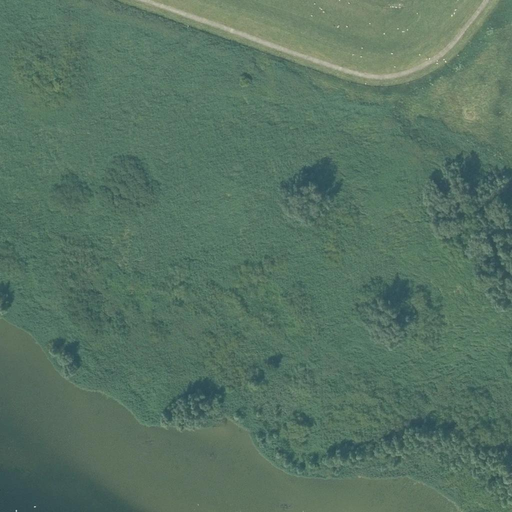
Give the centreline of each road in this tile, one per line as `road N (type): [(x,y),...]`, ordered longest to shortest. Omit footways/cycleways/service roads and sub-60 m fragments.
road 1 (track): [(123,0),(376,83),(435,66),(493,0)]
road 2 (track): [(468,0),(422,50),(390,60),(200,0)]
road 3 (track): [(277,0),(382,31),(401,28),(427,0)]
